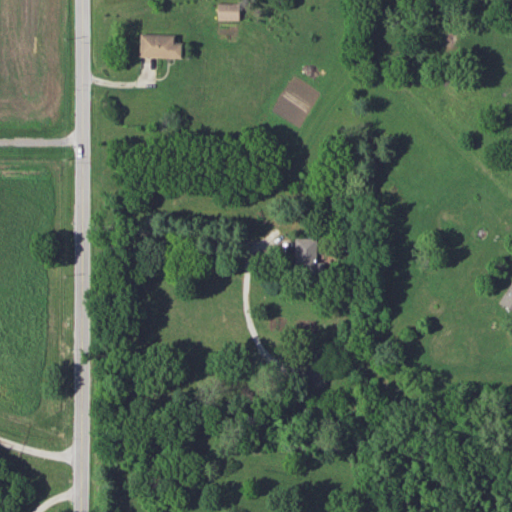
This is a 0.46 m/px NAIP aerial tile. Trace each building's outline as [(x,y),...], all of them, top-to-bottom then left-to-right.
[(216,19),(237,19),(237,4),(216,3),(216,19)] [(141,32),(140,56),(184,56),(184,42),(177,42),(177,33),(141,32)] [(293,235),(293,274),(324,275),(324,259),(317,259),(317,235),(293,235)] [(511,279),(500,301),(511,307),(511,279)] [(304,351),(303,376),(322,376),(323,351),(304,351)]
